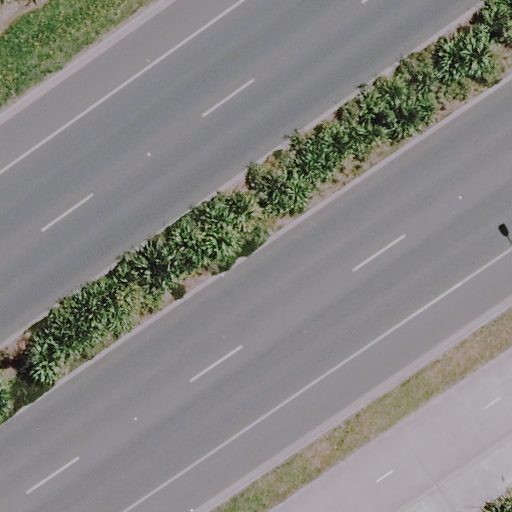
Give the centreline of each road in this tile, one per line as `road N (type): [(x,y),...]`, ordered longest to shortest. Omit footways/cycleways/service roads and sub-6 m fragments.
road 1 (secondary): [(511,171),(29,511)]
road 2 (secondary): [(0,191),(274,0)]
